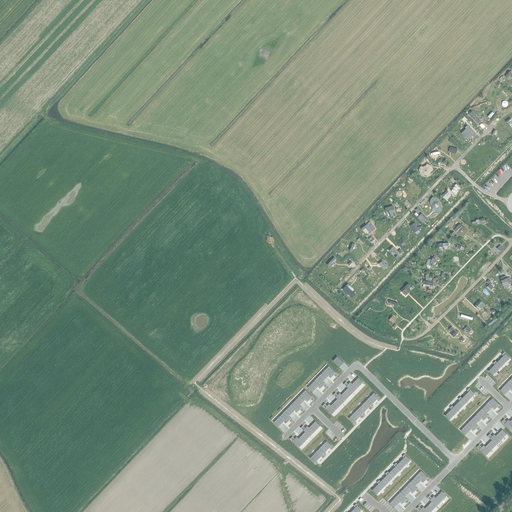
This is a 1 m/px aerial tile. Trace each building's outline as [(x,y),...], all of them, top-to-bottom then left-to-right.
[(453,230),(462,237),(467,231),(458,224),(453,230)] [(507,283),(506,279),(507,279),(505,275),(500,278),(501,280),(499,280),(502,285),(507,283)] [(403,293),(410,285),(408,283),(400,291),(403,293)] [(291,310),(283,319),(289,324),(297,316),(291,310)] [(276,322),(268,331),(273,336),(282,327),(276,322)] [(261,336),(252,345),(258,350),(266,342),(261,336)] [(306,336),(297,344),(303,350),(311,341),(306,336)] [(325,338),(321,343),(330,352),(334,347),(325,338)] [(248,350),(239,359),(245,364),(253,355),(248,350)] [(297,353),(289,362),(294,367),(302,359),(297,353)] [(503,356),(497,363),(501,367),(510,358),(505,354),(504,353),(502,355),(503,356)] [(495,365),(488,371),(493,376),(501,367),(497,363),(495,361),(493,364),(495,365)] [(234,364),(226,372),(232,378),(240,369),(234,364)] [(329,367),(318,377),(323,382),(329,376),(331,378),(333,375),(335,378),(338,375),(335,373),(329,367)] [(281,370),(273,379),(278,384),(287,376),(281,370)] [(318,377),(308,388),(312,393),(318,386),(320,388),(323,386),(325,388),(327,386),(325,384),(323,382),(318,377)] [(346,383),(343,385),(346,387),(348,389),(352,393),(363,382),(358,378),(352,385),(350,382),(348,385),(346,383)] [(224,379),(215,388),(221,393),(229,385),(224,379)] [(264,380),(255,388),(261,394),(269,385),(264,380)] [(511,381),(510,380),(500,391),(504,396),(510,389),(511,390),(511,381)] [(335,393),(333,395),(335,398),(337,400),(342,404),(352,393),(348,389),(342,395),(340,393),(337,395),(335,393)] [(468,392),(462,399),(466,403),(475,394),(470,390),(469,389),(467,391),(468,392)] [(305,391),(295,401),(299,406),(305,399),(308,401),(310,399),(312,401),(314,399),(305,391)] [(246,392),(238,401),(243,406),(252,398),(246,392)] [(374,393),(366,402),(370,406),(371,407),(374,405),(372,404),(379,398),(374,393)] [(459,401),(453,407),(458,412),(466,403),(462,399),(460,397),(458,400),(459,401)] [(492,399),(482,409),(486,414),(492,407),(495,410),(497,407),(499,409),(501,407),(499,405),(492,399)] [(325,404),(322,406),(325,408),(331,415),(342,404),(337,400),(331,406),(329,404),(327,406),(325,404)] [(295,401),(284,412),(289,416),(295,410),(297,412),(299,410),(301,412),(304,410),(299,406),(295,401)] [(366,402),(357,410),(362,415),(363,416),(365,414),(364,413),(370,406),(366,402)] [(451,409),(445,416),(449,420),(458,412),(453,407),(452,406),(450,408),(451,409)] [(482,409),(471,420),(476,425),(482,418),(484,420),(486,418),(488,420),(491,418),(488,416),(486,414),(482,409)] [(202,410),(193,419),(199,424),(207,416),(202,410)] [(357,410),(349,419),(354,425),(356,423),(355,421),(362,415),(357,410)] [(284,412),(274,423),(278,427),(284,421),(287,423),(289,421),(291,423),(293,421),(289,416),(284,412)] [(184,420),(176,428),(182,434),(190,425),(184,420)] [(471,420),(461,431),(465,435),(471,429),(473,431),(476,429),(478,431),(480,429),(478,427),(476,425),(471,420)] [(504,420),(502,422),(504,424),(510,431),(511,429),(511,420),(510,422),(508,420),(506,422),(504,420)] [(303,426),(300,428),(303,431),(305,433),(309,437),(320,426),(316,422),(309,428),(307,426),(305,428),(303,426)] [(222,425),(214,434),(219,439),(228,430),(222,425)] [(489,435),(487,437),(489,439),(492,441),(496,445),(507,434),(502,430),(496,437),(494,434),(492,437),(489,435)] [(172,433),(163,442),(169,447),(177,438),(172,433)] [(292,437),(290,439),(292,441),(299,448),(309,437),(305,433),(299,439),(297,437),(294,439),(292,437)] [(479,445),(477,447),(479,450),(486,456),(496,445),(492,441),(485,447),(483,445),(481,447),(479,445)] [(327,442),(318,450),(323,455),(324,456),(326,454),(325,452),(331,446),(327,442)] [(157,444),(148,453),(154,458),(162,450),(157,444)] [(252,447),(244,456),(249,461),(257,453),(252,447)] [(202,450),(194,458),(200,464),(208,455),(202,450)] [(318,450),(310,459),(314,463),(316,465),(318,462),(316,461),(323,455),(318,450)] [(404,458),(397,465),(402,469),(410,460),(406,456),(404,455),(402,457),(404,458)] [(144,457),(136,466),(141,471),(150,463),(144,457)] [(189,463),(181,472),(187,477),(195,469),(189,463)] [(395,467),(389,473),(393,478),(402,469),(397,465),(396,463),(394,466),(395,467)] [(275,465),(267,474),(273,479),(281,471),(275,465)] [(220,467),(212,476),(218,481),(226,472),(220,467)] [(131,471),(123,480),(128,485),(137,476),(131,471)] [(421,471),(411,482),(415,487),(421,480),(423,482),(426,480),(428,482),(430,480),(428,478),(421,471)] [(387,475),(380,482),(385,486),(393,478),(389,473),(387,472),(385,474),(387,475)] [(175,474),(167,482),(173,488),(181,479),(175,474)] [(205,478),(197,487),(202,492),(211,484),(205,478)] [(248,479),(240,488),(246,493),(254,484),(248,479)] [(378,484),(372,491),(376,495),(385,486),(380,482),(379,481),(377,483),(378,484)] [(411,482),(400,493),(404,497),(411,491),(413,493),(415,491),(417,493),(419,491),(415,487),(411,482)] [(160,485),(152,494),(158,499),(166,490),(160,485)] [(429,496),(427,498),(431,503),(436,507),(446,496),(442,492),(436,498),(434,496),(431,498),(429,496)] [(195,493),(187,502),(193,507),(201,498),(195,493)] [(400,493),(389,504),(394,508),(400,502),(402,504),(405,502),(407,504),(409,502),(404,497),(400,493)] [(238,495),(229,503),(235,509),(243,500),(238,495)] [(269,498),(260,507),(265,511),(266,511),(274,504),(269,498)] [(296,500),(288,509),(291,511),(295,511),(302,506),(296,500)] [(419,507),(416,509),(419,511),(430,511),(436,507),(431,503),(425,509),(423,507),(421,509),(419,507)]
